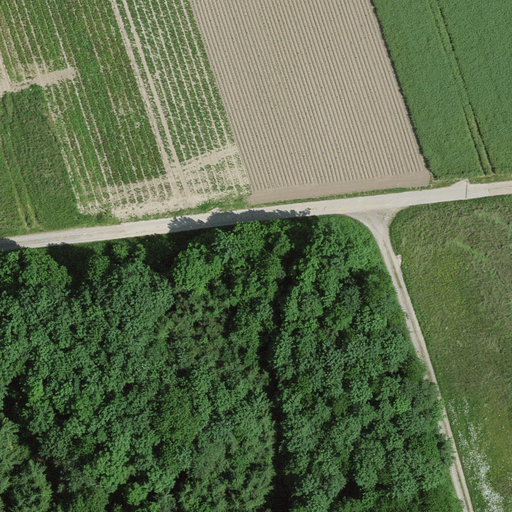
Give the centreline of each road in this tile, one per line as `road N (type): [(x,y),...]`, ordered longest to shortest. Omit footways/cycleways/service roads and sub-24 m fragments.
road 1 (track): [(511,185),(0,241)]
road 2 (track): [(372,202),(438,405),(463,511)]
